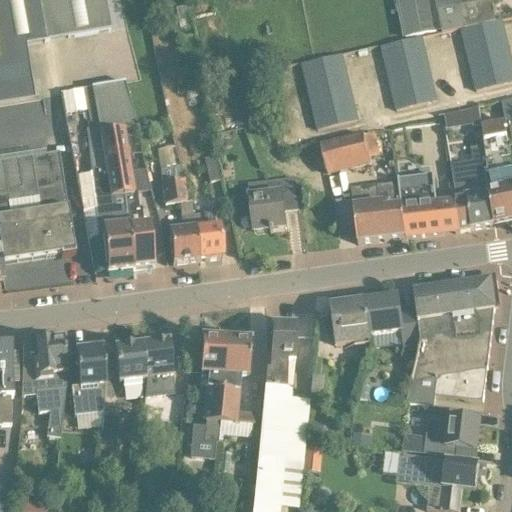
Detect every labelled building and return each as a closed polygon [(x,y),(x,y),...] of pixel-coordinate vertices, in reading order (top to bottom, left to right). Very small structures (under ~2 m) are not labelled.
[(104,0),(0,0),(0,108),(35,102),(25,48),(111,33),(104,0)] [(437,34),(429,0),(394,0),(403,41),(437,34)] [(434,0),(442,37),(461,33),(481,28),(496,24),(491,3),(478,6),(476,0),(434,0)] [(484,40),(504,35),(501,23),(496,24),(481,28),(484,40)] [(484,40),(481,28),(461,33),(464,45),(484,40)] [(487,52),(507,48),(504,35),(484,40),(487,52)] [(484,40),(464,45),(467,57),(487,52),(484,40)] [(424,53),(421,41),(401,46),(404,58),(424,53)] [(404,58),(401,46),(381,50),(384,63),(404,58)] [(490,65),(511,60),(507,48),(487,52),(490,65)] [(487,52),(467,57),(470,70),(490,65),(487,52)] [(407,71),(428,66),(424,53),(404,58),(407,71)] [(342,58),(322,63),(324,74),(344,69),(342,58)] [(404,58),(384,63),(387,76),(407,71),(404,58)] [(493,77),(511,72),(511,65),(511,60),(490,65),(493,77)] [(324,74),(322,63),(301,68),(304,79),(324,74)] [(490,65),(470,70),(473,82),(493,77),(490,65)] [(410,84),(431,79),(428,66),(407,71),(410,84)] [(344,69),(324,74),(327,85),(347,80),(344,69)] [(407,71),(387,76),(390,89),(410,84),(407,71)] [(496,90),(511,85),(511,72),(493,77),(496,90)] [(324,74),(304,79),(307,90),(327,85),(324,74)] [(493,77),(473,82),(476,95),(496,90),(493,77)] [(413,96),(434,91),(431,79),(410,84),(413,96)] [(347,80),(327,85),(330,96),(350,91),(347,80)] [(410,84),(390,89),(393,101),(413,96),(410,84)] [(126,85),(90,92),(99,136),(122,132),(136,130),(126,85)] [(327,85),(307,90),(309,101),(330,96),(327,85)] [(350,91),(330,96),(332,107),(352,102),(350,91)] [(417,109),(437,104),(434,91),(413,96),(417,109)] [(106,276),(132,273),(124,198),(110,199),(103,154),(99,136),(90,92),(83,94),(89,131),(86,132),(97,246),(103,245),(106,276)] [(330,96),(309,101),(312,112),(332,107),(330,96)] [(413,96),(393,101),(396,114),(417,109),(413,96)] [(505,125),(481,130),(487,174),(485,175),(494,230),(511,226),(511,101),(501,105),(505,125)] [(352,102),(332,107),(335,118),(355,113),(352,102)] [(332,107),(312,112),(315,122),(335,118),(332,107)] [(447,131),(482,128),(480,111),(446,114),(447,131)] [(355,113),(335,118),(338,128),(358,123),(355,113)] [(317,133),(338,128),(335,118),(315,122),(317,133)] [(400,197),(406,242),(459,236),(455,205),(452,206),(442,125),(403,130),(413,211),(407,212),(405,197),(400,197)] [(103,154),(110,199),(124,198),(132,273),(153,271),(148,230),(143,230),(140,212),(137,212),(135,193),(132,194),(130,183),(122,132),(99,136),(103,154)] [(172,268),(199,265),(192,219),(191,205),(186,206),(179,162),(170,133),(155,134),(164,209),(180,208),(183,235),(168,236),(172,268)] [(327,178),(370,167),(369,161),(378,159),(373,136),(320,149),(327,178)] [(74,257),(68,217),(59,156),(0,164),(0,262),(1,268),(2,268),(74,257)] [(216,159),(203,163),(209,186),(222,183),(216,159)] [(133,183),(130,183),(132,194),(135,193),(148,192),(143,170),(132,172),(133,183)] [(459,236),(494,230),(485,175),(452,180),(455,205),(459,236)] [(286,233),(284,217),(283,209),(297,207),(294,182),(264,186),(265,199),(250,201),(254,235),(270,233),(270,237),(273,237),(273,235),(286,233)] [(381,193),(365,195),(367,210),(353,211),(358,248),(406,242),(400,197),(386,199),(385,194),(381,195),(381,193)] [(216,217),(192,219),(199,265),(222,263),(216,217)] [(413,297),(416,315),(417,324),(494,313),(490,285),(413,297)] [(397,300),(366,305),(371,344),(402,340),(403,349),(421,346),(417,324),(416,315),(400,317),(397,300)] [(330,309),(336,349),(371,344),(366,305),(366,304),(364,304),(364,305),(330,309)] [(483,406),(494,313),(417,324),(421,346),(405,408),(434,411),(435,400),(483,406)] [(277,511),(290,393),(286,392),(286,364),(294,365),(295,329),(270,328),(269,373),(265,373),(264,390),(252,511),(277,511)] [(217,447),(218,438),(225,343),(215,342),(214,338),(206,338),(205,342),(201,341),(201,342),(199,389),(202,392),(207,392),(204,424),(205,425),(204,433),(192,432),(190,459),(213,461),(215,447),(217,447)] [(235,343),(225,343),(218,438),(234,439),(235,428),(253,429),(254,419),(236,417),(239,379),(248,380),(249,344),(246,344),(245,340),(237,340),(235,343)] [(0,429),(11,429),(10,401),(13,401),(11,342),(0,342),(0,429)] [(59,442),(62,414),(66,377),(62,342),(23,347),(21,401),(35,399),(38,417),(48,416),(46,440),(59,442)] [(168,345),(141,349),(146,383),(145,395),(173,391),(168,345)] [(146,383),(141,349),(131,350),(127,347),(124,351),(113,352),(118,386),(123,386),(123,390),(141,387),(141,384),(146,383)] [(102,416),(103,414),(105,388),(102,354),(75,357),(78,389),(70,390),(74,419),(102,416)] [(311,377),(309,399),(320,400),(322,378),(311,377)] [(103,414),(102,416),(98,453),(114,455),(119,415),(103,414)] [(480,427),(460,425),(448,423),(428,421),(423,458),(455,462),(457,452),(476,455),(480,427)] [(318,475),(319,450),(305,449),(304,475),(318,475)] [(416,480),(414,489),(430,491),(427,511),(459,511),(462,494),(475,496),(479,469),(400,459),(397,478),(416,480)]
